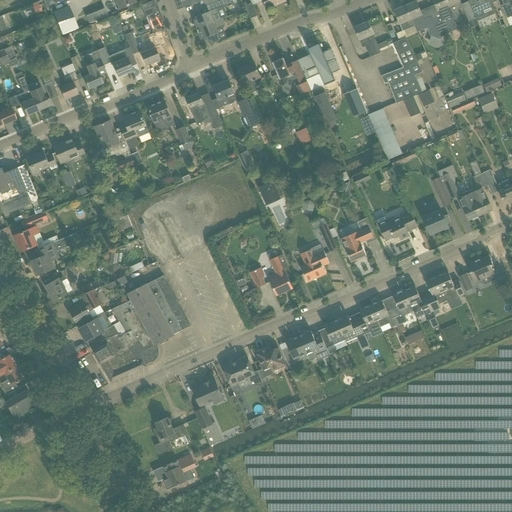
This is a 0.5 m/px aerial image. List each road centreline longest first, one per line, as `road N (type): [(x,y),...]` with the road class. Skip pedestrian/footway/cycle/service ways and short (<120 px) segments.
road 1 (residential): [(81,410),(511,221)]
road 2 (residential): [(0,147),(189,66)]
road 3 (residential): [(189,66),(367,0)]
road 4 (residential): [(81,410),(0,272)]
